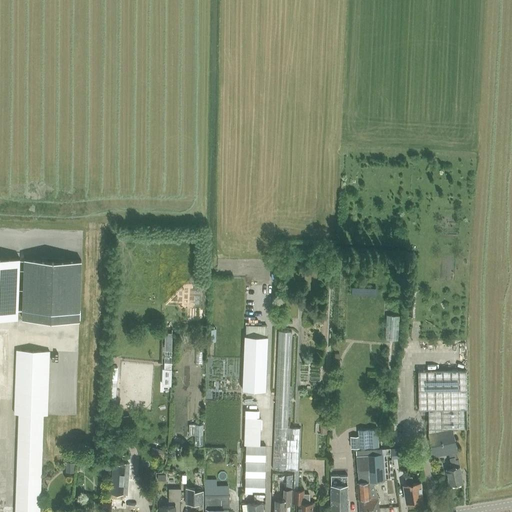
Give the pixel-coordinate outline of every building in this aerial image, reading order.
[(452,258),(450,289),(461,290),(462,259),(452,258)] [(384,338),(397,339),(398,314),(384,314),(384,338)] [(291,332),(279,331),(273,470),(294,471),(294,490),(297,490),(300,428),(287,428),(291,332)] [(242,389),(265,390),(267,336),(245,335),(242,389)] [(17,350),(14,413),(19,414),(15,511),(39,511),(43,414),(48,414),(50,351),(17,350)] [(428,409),(428,433),(451,428),(464,428),(464,409),(466,409),(466,370),(418,371),(419,409),(428,409)] [(456,452),(451,428),(428,433),(433,456),(448,453),(450,461),(457,459),(456,452)] [(377,429),(358,430),(359,448),(378,447),(377,429)] [(254,493),(264,493),(266,445),(259,445),(246,445),(245,493),(254,493)] [(404,456),(402,447),(390,449),(392,457),(404,456)] [(369,482),(384,481),(382,452),(356,454),(358,482),(358,483),(359,511),(378,511),(377,497),(370,497),(369,482)] [(457,459),(450,461),(451,467),(446,468),(450,485),(462,482),(458,459),(457,459)] [(113,463),(111,493),(127,494),(129,464),(113,463)] [(284,480),(284,483),(284,488),(291,489),(292,489),(292,474),(285,474),(284,480)] [(348,511),(348,498),(347,498),(347,475),(330,475),(330,511),(348,511)] [(420,489),(422,489),(420,483),(419,483),(419,482),(413,483),(412,475),(405,477),(406,484),(404,484),(407,502),(422,500),(420,489)] [(202,511),(203,490),(194,490),(194,487),(186,487),(186,504),(194,504),(194,511),(190,510),(189,511),(202,511)] [(181,501),(181,488),(169,488),(169,500),(181,501)] [(273,511),(286,511),(286,504),(290,505),(291,489),(284,488),(283,500),(274,499),(273,511)] [(303,490),(298,490),(294,490),(293,490),(293,502),(296,502),(296,511),(298,511),(297,511),(313,511),(313,502),(309,502),(309,494),(303,494),(303,490)] [(264,493),(254,493),(255,502),(248,503),(248,511),(263,511),(262,502),(264,502),(264,493)] [(228,511),(228,494),(205,494),(205,511),(228,511)]
